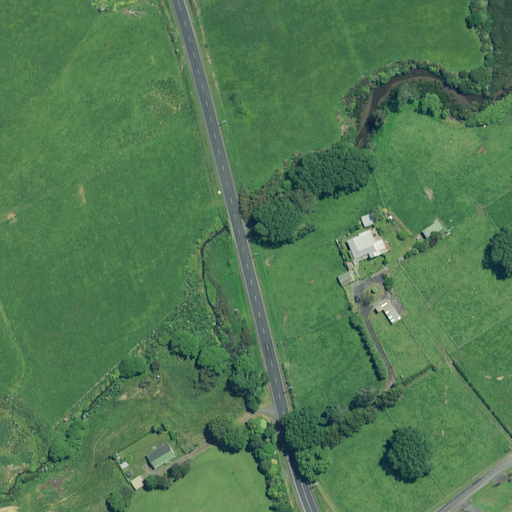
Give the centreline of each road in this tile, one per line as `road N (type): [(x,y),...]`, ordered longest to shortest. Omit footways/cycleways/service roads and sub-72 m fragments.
road 1 (tertiary): [(177,0),(312,511)]
road 2 (unknown): [(279,397),(147,474)]
